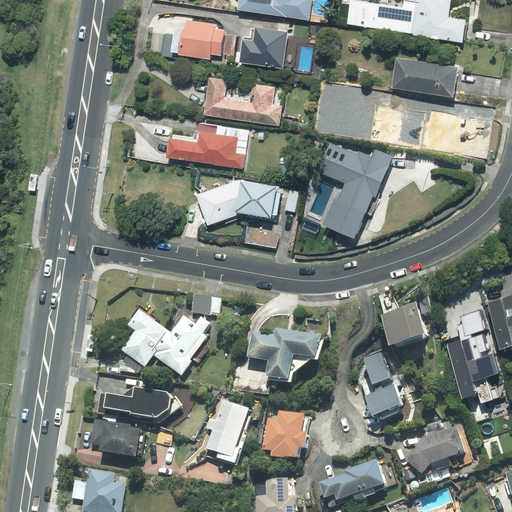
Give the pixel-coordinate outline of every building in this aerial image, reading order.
[(238,0),(237,10),(308,20),(311,0),(238,0)] [(450,0),(416,0),(416,1),(407,0),(404,0),(403,8),(350,0),(347,24),(413,34),(413,35),(462,42),(465,20),(448,18),(450,0)] [(216,24),(185,19),(183,30),(178,29),(174,52),(179,53),(178,54),(210,59),(211,55),(221,56),(226,30),(215,28),(216,24)] [(243,37),(240,62),(282,68),(288,32),(255,27),(255,29),(251,29),(250,38),(243,37)] [(175,35),(165,33),(162,55),(172,57),(175,35)] [(236,36),(226,34),(224,54),(233,55),(236,36)] [(457,67),(396,58),(392,87),(453,97),(457,67)] [(227,81),(210,78),(204,114),(278,126),(281,106),(273,105),(276,87),(253,84),(251,94),(255,95),(254,103),(224,98),(227,81)] [(359,132),(365,93),(330,88),(324,127),(359,132)] [(421,114),(382,108),(377,138),(416,144),(421,114)] [(488,123),(433,114),(428,146),(483,155),(488,123)] [(248,131),(200,124),(198,133),(194,133),(192,138),(173,135),(173,140),(169,139),(167,157),(243,168),(248,131)] [(333,200),(323,224),(353,237),(372,195),(375,196),(392,158),(375,151),(372,158),(360,153),(359,156),(330,143),(318,171),(346,183),(338,202),(333,200)] [(309,153),(283,150),(280,173),(306,176),(309,153)] [(244,217),(239,180),(197,195),(207,225),(224,219),(225,223),(244,217)] [(282,187),(239,180),(244,217),(276,222),(282,187)] [(290,190),(285,209),(295,212),(300,192),(290,190)] [(511,291),(497,297),(511,340),(511,291)] [(225,297),(197,295),(195,314),(223,317),(225,297)] [(427,301),(389,315),(403,348),(440,333),(427,301)] [(174,333),(144,311),(132,326),(140,332),(127,350),(151,367),(160,355),(188,376),(198,362),(201,364),(211,350),(205,346),(212,336),(208,333),(215,324),(205,317),(199,325),(187,316),(174,333)] [(329,332),(279,329),(279,334),(256,332),(254,359),(275,360),(273,381),(301,383),(302,373),(318,360),(327,360),(329,332)] [(469,335),(453,341),(474,394),(489,388),(486,376),(500,374),(486,335),(471,340),(469,335)] [(389,353),(371,360),(378,375),(364,380),(379,417),(411,405),(400,376),(398,377),(389,353)] [(178,390),(142,387),(142,397),(104,393),(101,415),(122,417),(123,410),(137,411),(137,417),(166,421),(187,405),(178,390)] [(259,410),(218,397),(208,428),(215,430),(209,448),(224,452),(221,459),(241,465),(259,410)] [(311,413),(282,411),(282,419),(273,418),(273,423),(269,422),(267,456),(306,458),(307,447),(314,448),(315,431),(310,431),(311,413)] [(108,446),(107,452),(145,456),(148,426),(98,420),(96,444),(108,446)] [(475,461),(463,426),(433,436),(410,458),(431,473),(460,464),(461,466),(475,461)] [(385,459),(351,470),(352,474),(326,483),(331,498),(343,495),(344,501),(360,496),(362,500),(381,494),(379,489),(399,483),(392,461),(386,462),(385,459)] [(120,472),(93,469),(91,482),(78,481),(77,499),(87,500),(86,511),(127,511),(130,480),(120,479),(120,472)] [(295,479),(271,479),(270,497),(262,497),(262,511),(301,511),(302,507),(306,507),(306,498),(295,498),(295,479)]
